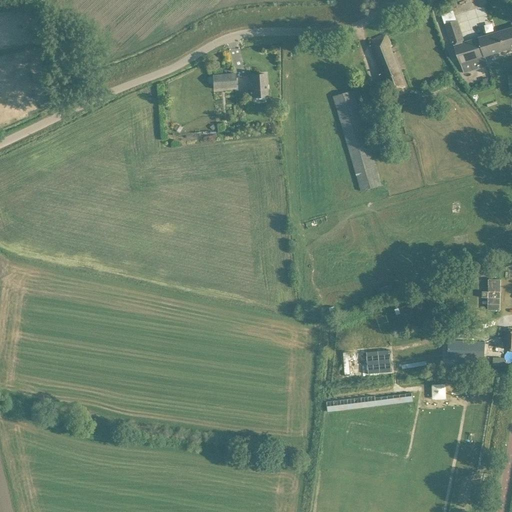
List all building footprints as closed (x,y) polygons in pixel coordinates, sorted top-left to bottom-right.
[(457,20),(445,24),(453,46),(455,46),(461,62),(465,72),(489,64),(486,55),(511,46),(511,27),(464,42),(457,20)] [(370,45),(390,92),(407,86),(395,54),(396,53),(395,52),(394,52),(393,53),(390,47),(392,46),(386,33),(371,40),(373,44),(370,45)] [(212,76),(208,76),(209,84),(213,83),(213,88),(236,87),(235,73),(212,74),(212,76)] [(252,74),(253,97),(267,96),(265,73),(252,74)] [(422,86),(424,94),(452,86),(450,78),(422,86)] [(362,87),(369,103),(376,100),(369,83),(362,87)] [(353,90),(334,96),(336,105),(361,190),(381,185),(371,152),(368,140),(364,127),(357,105),(353,90)] [(376,112),(378,120),(388,118),(385,106),(379,107),(380,111),(376,112)] [(373,125),(375,135),(392,131),(390,121),(373,125)] [(175,126),(173,129),(179,132),(182,127),(177,124),(175,126)] [(482,291),(482,297),(488,297),(488,310),(500,310),(501,279),(488,279),(488,291),(482,291)] [(505,348),(511,348),(511,329),(500,329),(499,337),(506,337),(505,348)] [(448,341),(448,358),(484,360),(485,343),(448,341)] [(390,350),(366,352),(368,374),(392,372),(390,350)]
